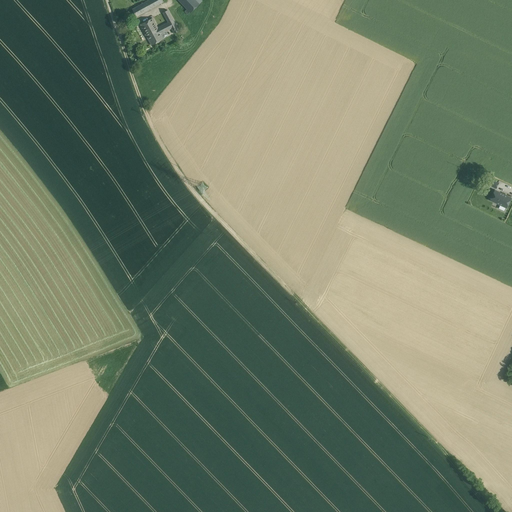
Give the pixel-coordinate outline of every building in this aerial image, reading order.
[(162,0),(148,0),(132,9),(136,17),(163,2),(162,0)] [(200,3),(197,0),(178,0),(187,9),(190,12),(200,3)] [(179,31),(168,10),(164,12),(169,22),(172,27),(175,33),(179,31)] [(158,27),(153,17),(141,24),(151,44),(164,38),(161,33),(158,27)] [(169,22),(158,27),(161,33),(172,27),(169,22)] [(498,182),(490,178),(488,184),(496,187),(498,182)] [(494,190),(490,200),(506,207),(511,198),(494,190)]
